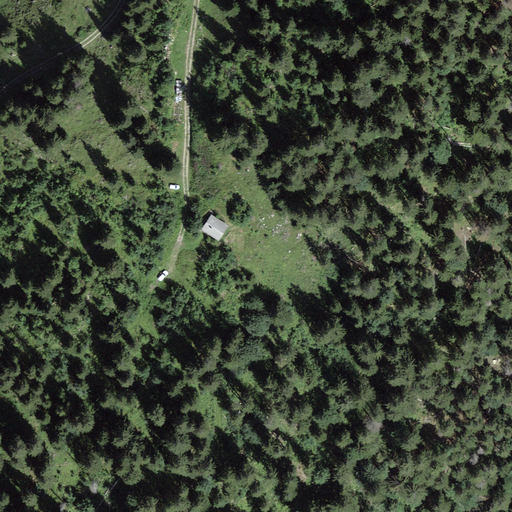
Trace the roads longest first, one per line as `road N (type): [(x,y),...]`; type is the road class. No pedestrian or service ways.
road 1 (track): [(202,511),(219,447),(215,328),(210,306),(187,289),(172,262),(187,201),(186,83),(196,0)]
road 2 (track): [(124,0),(90,38),(0,94)]
